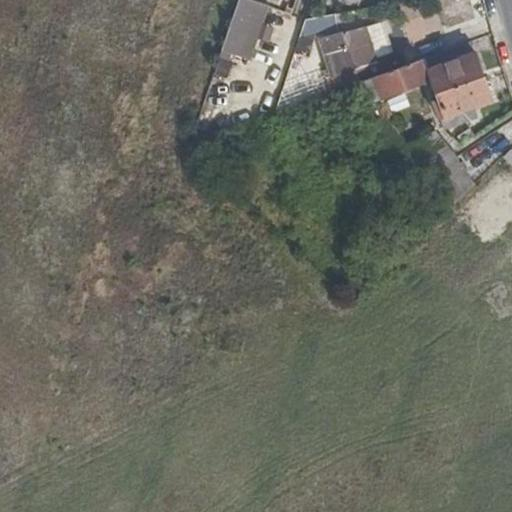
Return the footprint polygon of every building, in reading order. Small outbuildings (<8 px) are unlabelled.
[(239,0),(267,11),(270,0),(239,0)] [(305,20),(300,38),(328,32),(325,17),(305,20)] [(387,24),(368,30),(377,56),(396,51),(387,24)] [(344,73),(348,87),(361,82),(401,67),(396,51),(377,56),(368,30),(367,27),(320,41),(331,78),(344,73)] [(495,102),(473,40),(420,60),(429,84),(443,122),(470,112),(475,110),(495,102)] [(361,82),(370,105),(383,101),(429,84),(420,60),(401,67),(361,82)] [(389,152),(404,146),(387,104),(384,104),(383,101),(370,105),(389,152)] [(478,119),(475,110),(470,112),(473,121),(478,119)] [(473,121),(470,112),(443,122),(446,131),(473,121)] [(476,130),(473,121),(446,131),(451,139),(476,130)] [(446,212),(474,185),(456,158),(436,131),(404,146),(417,169),(446,212)]
